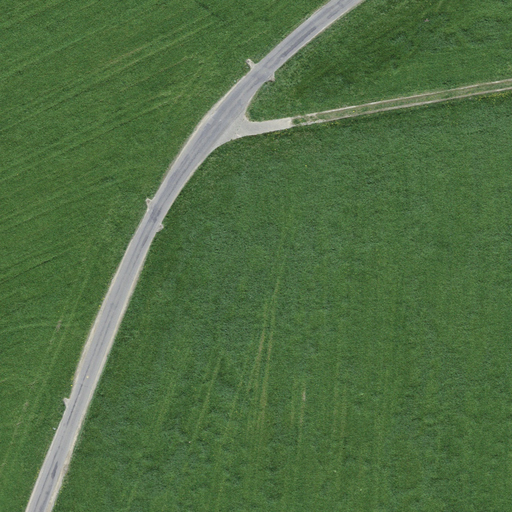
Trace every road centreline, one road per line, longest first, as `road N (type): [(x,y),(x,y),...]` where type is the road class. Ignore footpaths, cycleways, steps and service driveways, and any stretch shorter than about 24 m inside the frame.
road 1 (tertiary): [(36,511),(158,209),(234,102),(345,0)]
road 2 (track): [(511,82),(209,134)]
